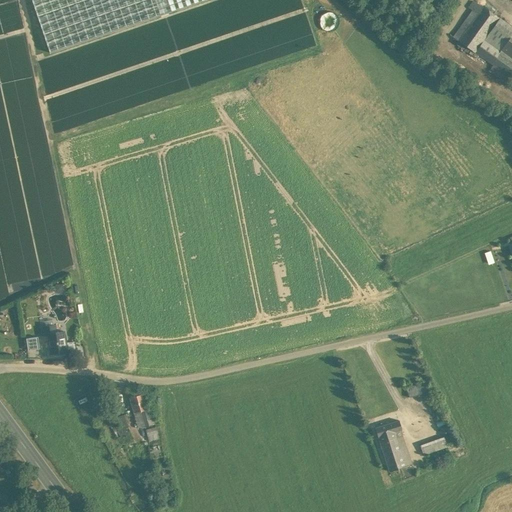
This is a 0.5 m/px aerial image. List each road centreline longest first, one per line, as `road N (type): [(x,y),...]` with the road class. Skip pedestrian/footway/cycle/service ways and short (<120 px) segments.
road 1 (unclassified): [(0,366),(96,370),(155,384),(511,306)]
road 2 (primary): [(0,412),(73,511)]
